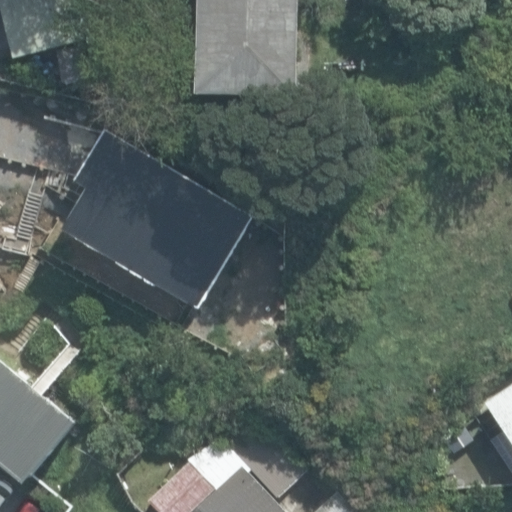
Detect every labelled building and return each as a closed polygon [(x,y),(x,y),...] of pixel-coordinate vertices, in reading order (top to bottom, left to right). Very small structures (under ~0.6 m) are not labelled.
[(4,0),(18,56),(84,40),(74,0),(4,0)] [(201,0),(200,93),(300,95),(301,0),(201,0)] [(0,458),(28,481),(79,419),(0,353),(0,458)] [(511,385),(487,402),(511,440),(511,385)] [(359,511),(339,490),(315,511),(289,511),(278,500),(309,470),(257,414),(229,441),(222,433),(151,500),(163,511),(359,511)]
